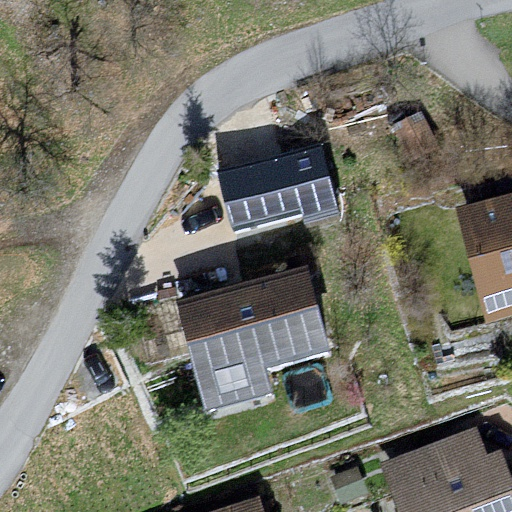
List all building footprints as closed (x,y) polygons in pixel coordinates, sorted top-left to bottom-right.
[(310,149),(220,171),(234,229),(324,207),(310,149)] [(511,197),(463,209),(490,318),(511,312),(511,197)] [(303,268),(179,298),(206,410),(269,395),(261,362),(322,348),(303,268)] [(475,432),(391,461),(408,511),(511,511),(511,486),(500,454),(485,459),(475,432)] [(264,511),(261,500),(222,511),(264,511)]
